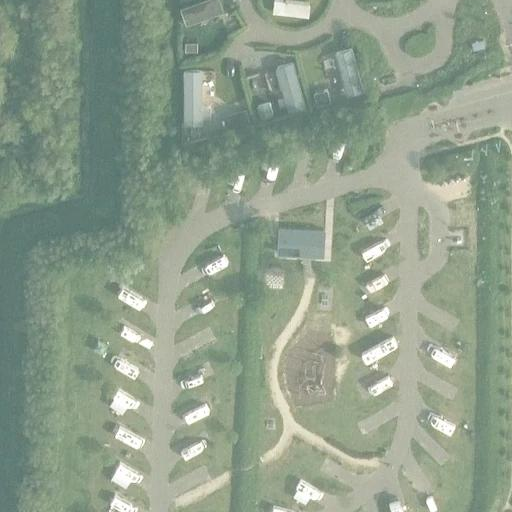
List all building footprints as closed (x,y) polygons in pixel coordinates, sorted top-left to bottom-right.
[(223,0),(189,0),(181,3),(186,20),(225,7),(223,0)] [(284,0),(272,0),(271,13),(307,17),(309,3),(284,0)] [(196,40),(185,40),(185,50),(197,50),(196,40)] [(200,69),(182,69),(182,125),(200,125),(200,118),(207,118),(207,107),(200,107),(200,69)] [(326,90),(313,93),(316,106),(330,103),(326,90)] [(267,102),(255,106),(259,119),(271,116),(267,102)] [(280,226),(279,251),(323,254),(324,229),(280,226)]
